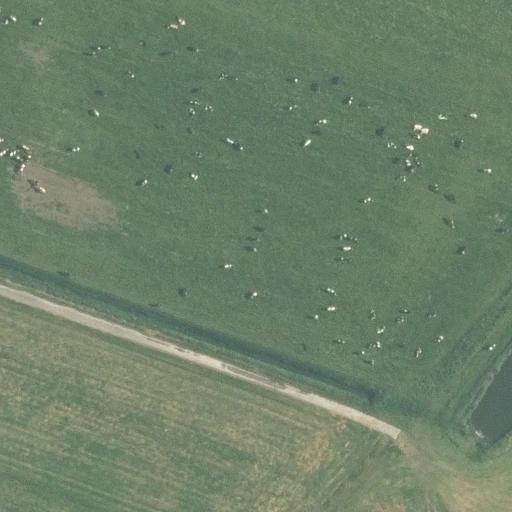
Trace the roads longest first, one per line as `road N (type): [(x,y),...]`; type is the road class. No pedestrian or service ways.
road 1 (track): [(467,490),(403,432),(0,287)]
road 2 (track): [(511,305),(334,511)]
